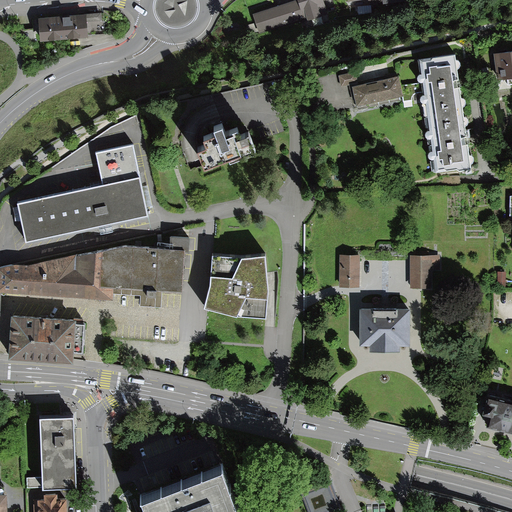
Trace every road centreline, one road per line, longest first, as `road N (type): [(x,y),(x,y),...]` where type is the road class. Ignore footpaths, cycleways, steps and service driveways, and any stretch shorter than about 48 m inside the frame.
road 1 (primary): [(511,500),(299,436),(202,388),(157,352),(4,150)]
road 2 (primary): [(511,472),(185,397)]
road 3 (secondary): [(185,397),(59,375),(0,374)]
road 4 (secondary): [(0,122),(58,79),(134,56),(159,33)]
